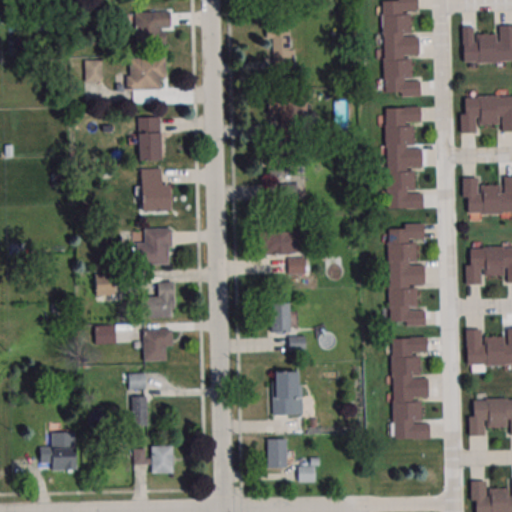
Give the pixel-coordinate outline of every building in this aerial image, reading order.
[(416,0),(397,0),(381,1),(384,91),(400,90),(401,96),(419,95),(419,79),(403,80),(403,77),(411,77),(410,57),(402,57),(402,55),(418,54),(417,35),(402,36),(402,33),(409,33),(409,13),(401,13),(401,11),(417,10),(416,0)] [(168,12),(134,12),(134,44),(168,44),(168,12)] [(461,27),(461,62),(511,60),(511,25),(498,25),(498,41),(496,41),(496,34),(475,34),(475,42),(472,43),(472,27),(461,27)] [(292,26),(270,26),(270,69),(292,69),(292,26)] [(101,58),(84,58),(84,82),(101,82),(101,58)] [(163,58),(124,58),(124,67),(109,67),(110,82),(117,82),(117,90),(164,89),(163,58)] [(459,133),(459,114),(464,114),(463,96),(511,94),(511,130),(501,131),(501,115),(498,115),(498,123),(477,123),(477,115),(475,115),(475,132),(459,133)] [(279,126),(304,126),(304,96),(266,96),(266,116),(279,116),(279,126)] [(419,107),(400,108),(400,113),(384,114),(387,204),(404,203),(404,208),(423,208),(422,192),(407,193),(407,190),(414,190),(413,169),(406,170),(406,167),(421,167),(420,148),(405,148),(405,146),(413,146),(412,125),(404,126),(404,123),(420,123),(419,107)] [(136,117),(159,116),(160,160),(138,160),(136,117)] [(290,176),(290,154),(269,154),(269,176),(290,176)] [(140,211),(168,211),(168,183),(159,183),(159,168),(140,168),(140,211)] [(460,177),(461,196),(466,196),(466,213),(511,212),(511,176),(502,177),(502,192),(500,192),(500,185),(479,185),(479,194),(477,194),(476,177),(460,177)] [(272,185),(272,207),(296,207),(296,185),(272,185)] [(422,224),(403,225),(403,230),(387,230),(389,320),(406,320),(407,325),(425,324),(425,309),(409,309),(409,307),(417,307),(416,286),(408,286),(408,284),(424,284),(423,265),(408,265),(408,263),(415,262),(415,242),(407,242),(406,240),(422,240),(422,224)] [(137,264),(170,264),(170,228),(143,228),(143,242),(137,242),(137,264)] [(299,253),(299,230),(261,230),(261,253),(299,253)] [(465,284),(464,265),(469,265),(468,248),(511,246),(511,282),(506,282),(506,267),(503,267),(504,274),(483,275),(482,266),(480,267),(480,284),(465,284)] [(94,295),(113,295),(113,273),(94,273),(94,295)] [(172,281),(155,281),(155,296),(143,296),(143,317),(172,317),(172,281)] [(289,333),(289,302),(267,302),(267,333),(289,333)] [(113,344),(113,325),(93,325),(93,344),(113,344)] [(469,330),(470,365),(511,364),(511,328),(506,328),(506,344),(504,344),(504,337),(483,337),(483,345),(480,346),(480,330),(469,330)] [(142,329),(142,361),(170,361),(170,329),(142,329)] [(288,337),(288,350),(304,350),(304,337),(288,337)] [(426,337),(390,338),(393,439),(429,437),(428,422),(413,422),(413,420),(420,420),(420,399),(412,399),(412,397),(427,397),(427,378),(411,378),(411,376),(419,375),(418,355),(410,355),(410,353),(426,352),(426,337)] [(301,371),(271,371),(271,414),(301,414),(301,371)] [(129,424),(146,424),(146,396),(129,396),(129,424)] [(468,436),(467,417),(472,417),(472,399),(511,398),(511,434),(509,434),(509,418),(507,418),(507,426),(486,427),(486,418),(483,418),(484,435),(468,436)] [(74,431),(49,430),(49,445),(39,445),(39,463),(74,463),(74,431)] [(266,468),(285,468),(285,438),(266,438),(266,468)] [(172,446),(134,446),(134,464),(150,464),(150,473),(172,473),(172,446)] [(469,481),(469,499),(475,499),(475,511),(511,511),(511,480),(511,496),(509,496),(509,488),(488,489),(488,497),(486,497),(485,481),(469,481)]
